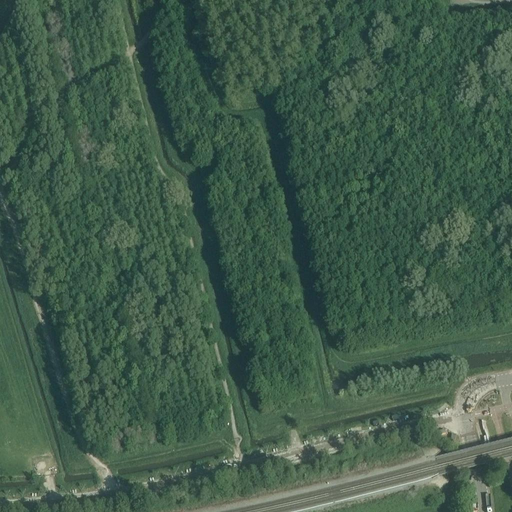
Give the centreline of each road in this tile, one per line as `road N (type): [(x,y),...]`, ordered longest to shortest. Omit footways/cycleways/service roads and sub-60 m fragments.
road 1 (residential): [(0,507),(125,495),(463,417)]
road 2 (track): [(0,181),(77,89),(147,39),(165,0)]
